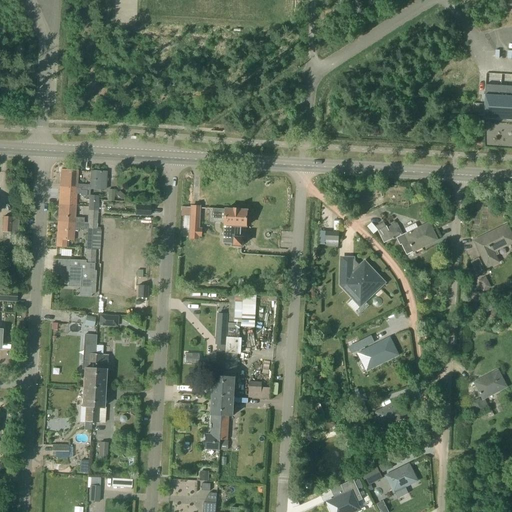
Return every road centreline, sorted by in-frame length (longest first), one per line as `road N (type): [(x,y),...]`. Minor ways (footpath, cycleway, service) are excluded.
road 1 (residential): [(150,511),(168,158)]
road 2 (residential): [(301,185),(362,231),(405,283),(432,452),(442,463)]
road 3 (residential): [(286,511),(301,185)]
road 4 (residential): [(442,463),(461,175)]
road 5 (residential): [(434,0),(310,74),(303,163)]
road 6 (residential): [(31,384),(40,152)]
road 7 (tertiary): [(303,163),(461,175)]
road 8 (unclassified): [(40,152),(43,41),(28,0)]
road 9 (tertiary): [(168,158),(303,163)]
road 10 (tertiary): [(40,152),(168,158)]
road 11 (residential): [(21,511),(31,384)]
